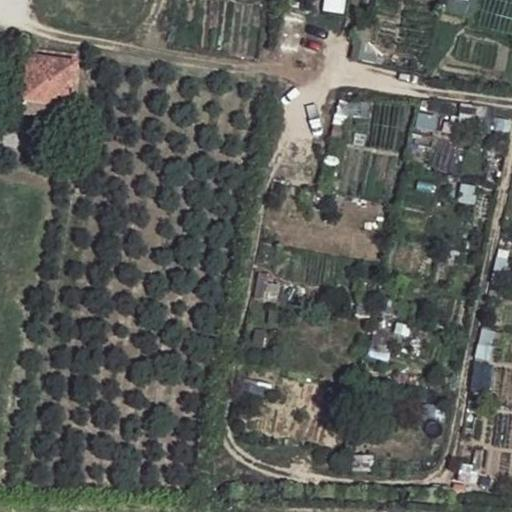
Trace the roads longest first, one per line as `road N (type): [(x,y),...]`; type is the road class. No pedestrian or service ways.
road 1 (track): [(511,153),(446,466),(316,473),(246,455),(229,412),(278,124),(305,73)]
road 2 (track): [(305,73),(511,104)]
